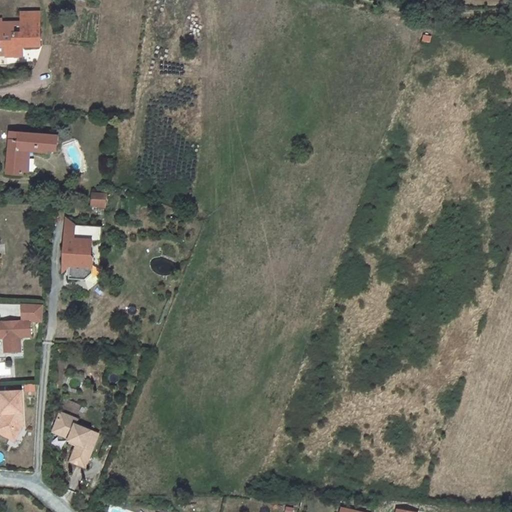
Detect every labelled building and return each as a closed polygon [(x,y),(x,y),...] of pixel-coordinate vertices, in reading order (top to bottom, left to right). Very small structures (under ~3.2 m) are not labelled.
[(14,23),(1,23),(1,44),(0,44),(0,55),(6,55),(6,56),(18,56),(17,46),(23,46),(40,46),(40,18),(22,18),(22,34),(14,34),(14,23)] [(59,136),(11,132),(7,174),(23,175),(23,171),(29,172),(29,151),(38,152),(39,148),(46,149),(48,149),(48,150),(57,151),(59,136)] [(93,194),(92,207),(106,208),(108,195),(93,194)] [(103,227),(75,226),(75,235),(65,243),(64,263),(70,264),(69,279),(86,280),(94,274),(95,258),(90,253),(90,241),(102,242),(103,227)] [(0,338),(4,338),(5,347),(21,346),(20,337),(31,337),(31,321),(12,321),(12,327),(8,327),(8,322),(0,322),(0,338)] [(22,392),(0,393),(1,414),(4,414),(4,417),(1,418),(0,420),(0,432),(10,438),(15,428),(20,431),(23,424),(22,392)] [(61,413),(59,418),(76,425),(78,420),(61,413)] [(76,425),(59,418),(53,432),(70,439),(69,441),(77,444),(74,451),(89,457),(96,440),(89,437),(91,431),(76,425)] [(20,431),(15,428),(10,438),(15,441),(20,431)]
